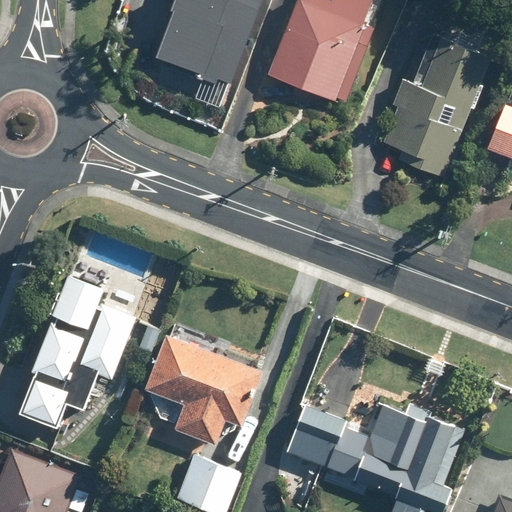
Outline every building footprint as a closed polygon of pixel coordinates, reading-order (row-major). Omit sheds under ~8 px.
[(185,0),(163,59),(237,88),(270,0),(185,0)] [(370,23),(378,0),(297,0),(271,71),(355,101),(376,44),(369,41),(375,24),(370,23)] [(420,78),(409,74),(396,104),(402,107),(387,141),(405,149),(400,159),(444,179),(501,51),(443,26),(420,78)] [(511,97),(491,148),(511,156),(511,97)] [(104,301),(109,287),(71,272),(56,312),(62,314),(60,318),(54,316),(37,363),(40,364),(24,407),(63,422),(71,400),(90,407),(105,368),(118,373),(140,315),(104,301)] [(244,424),(264,374),(277,379),(282,365),(230,345),(227,355),(169,332),(146,391),(162,421),(221,444),(230,419),(244,424)] [(351,414),(308,399),(290,450),(333,465),(351,414)] [(410,407),(387,399),(358,480),(400,495),(393,511),(426,511),(429,506),(446,511),(447,511),(458,483),(449,479),(470,423),(412,402),(410,407)] [(79,486),(84,473),(16,445),(0,483),(0,511),(83,511),(92,492),(79,486)] [(224,511),(227,511),(244,469),(196,451),(180,496),(224,511)] [(511,511),(511,495),(502,491),(494,511),(511,511)]
